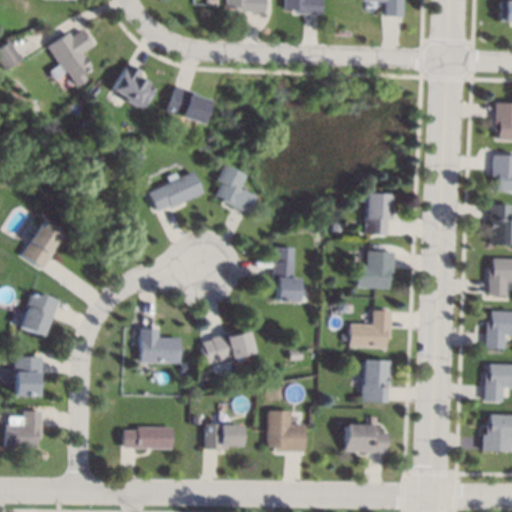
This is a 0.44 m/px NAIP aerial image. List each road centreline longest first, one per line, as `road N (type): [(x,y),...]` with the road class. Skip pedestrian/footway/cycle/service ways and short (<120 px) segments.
road 1 (tertiary): [(446,0),(431,493)]
road 2 (residential): [(0,486),(431,493)]
road 3 (residential): [(155,36),(208,49),(511,63)]
road 4 (residential): [(79,488),(84,344),(92,319),(127,283),(209,264)]
